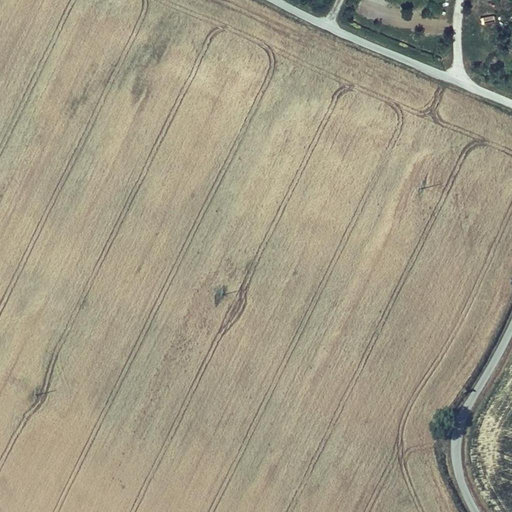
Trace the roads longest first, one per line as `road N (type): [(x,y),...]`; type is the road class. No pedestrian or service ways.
road 1 (unclassified): [(271,0),(511,105)]
road 2 (tertiary): [(475,511),(457,466),(456,435),(511,326)]
